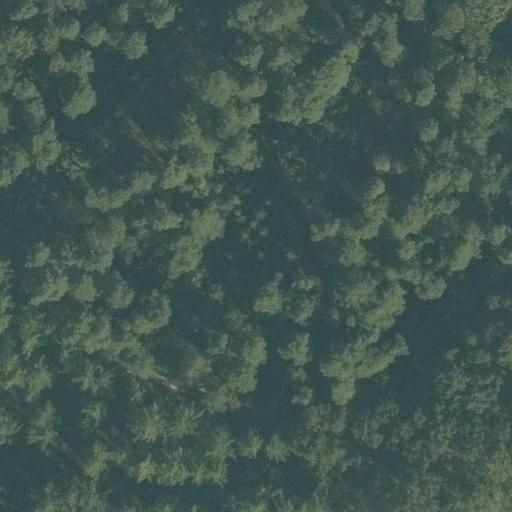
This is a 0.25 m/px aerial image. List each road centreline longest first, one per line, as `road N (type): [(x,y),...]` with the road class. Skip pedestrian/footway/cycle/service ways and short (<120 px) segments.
road 1 (track): [(403,436),(368,448),(138,376),(84,340),(0,255)]
road 2 (track): [(511,331),(403,436)]
road 3 (track): [(511,464),(386,511)]
